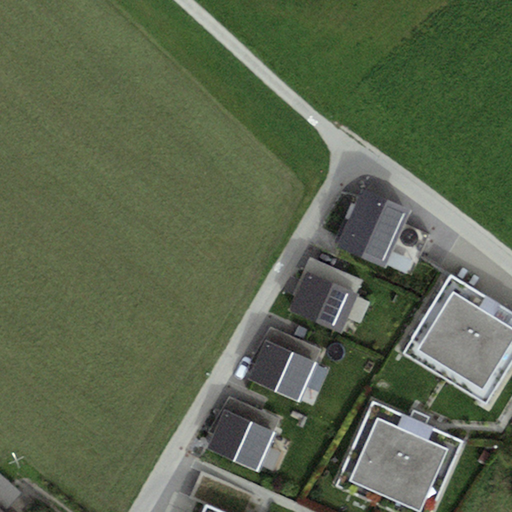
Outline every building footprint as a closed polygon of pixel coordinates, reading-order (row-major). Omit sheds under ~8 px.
[(385,269),(411,210),(363,189),(336,247),(385,269)] [(358,296),(356,295),(362,281),(310,257),(292,296),(295,298),(290,310),(341,333),(358,296)] [(511,372),(511,313),(452,277),(404,355),(491,407),(511,372)] [(249,362),(253,364),(247,379),(298,403),(316,364),(314,362),(320,349),(270,327),(249,362)] [(209,432),(213,434),(206,449),(258,473),(276,434),(272,432),(279,419),(229,397),(209,432)] [(410,419),(373,402),(335,486),(392,511),(433,511),(465,444),(426,426),(429,418),(414,411),(410,419)] [(0,511),(1,511),(2,511),(20,492),(0,475),(0,511)]
